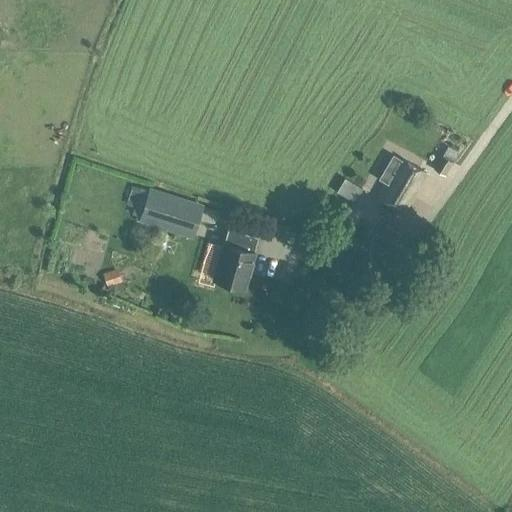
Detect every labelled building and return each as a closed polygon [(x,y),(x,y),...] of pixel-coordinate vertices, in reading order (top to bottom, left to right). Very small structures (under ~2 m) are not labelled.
[(444,176),(458,153),(447,146),(433,169),(444,176)] [(427,174),(404,160),(393,154),(378,179),(388,186),(381,198),(404,212),(427,174)] [(197,204),(150,190),(141,221),(187,236),(197,204)] [(383,265),(399,240),(378,225),(361,251),(383,265)] [(222,254),(220,253),(213,280),(246,289),(259,238),(229,229),(222,254)] [(327,252),(348,265),(360,246),(340,233),(327,252)]
